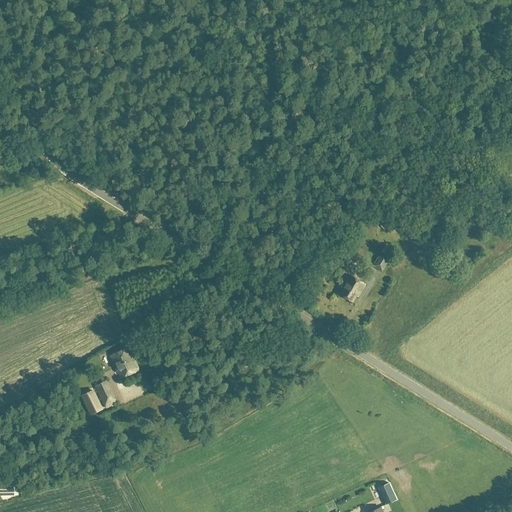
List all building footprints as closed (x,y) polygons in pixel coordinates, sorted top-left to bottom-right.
[(350,259),(359,264),(371,245),(362,240),(350,259)] [(411,251),(403,248),(398,259),(407,263),(411,251)] [(381,252),(373,266),(382,271),(391,257),(381,252)] [(353,302),(357,296),(358,297),(366,285),(352,276),(340,294),(353,302)] [(128,348),(112,356),(122,378),(138,370),(128,348)] [(114,399),(105,381),(96,385),(105,403),(114,399)] [(101,408),(93,390),(82,395),(91,414),(101,408)] [(397,500),(389,484),(379,488),(387,504),(397,500)]
